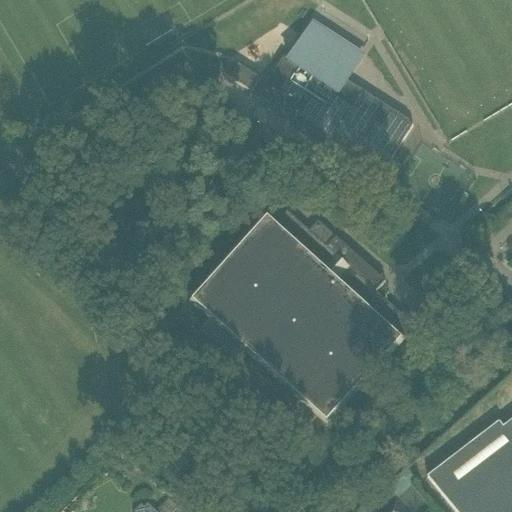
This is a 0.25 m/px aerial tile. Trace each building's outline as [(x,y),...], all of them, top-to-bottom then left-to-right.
[(358,56),(312,26),(288,62),(283,59),(258,97),(380,177),(413,127),(342,81),(358,56)] [(225,76),(231,80),(251,93),(260,80),(233,62),(225,76)] [(267,218),(190,305),(209,322),(199,332),(207,339),(228,358),(234,363),(306,429),(315,419),(327,429),(385,365),(404,344),(400,341),(413,327),(376,293),(384,285),(385,284),(343,246),(336,239),(333,237),(318,223),(313,229),(309,233),(287,213),(283,217),(277,212),(270,220),(267,218)] [(131,356),(124,365),(146,384),(153,375),(131,356)] [(511,511),(511,421),(502,428),(499,424),(427,479),(453,511),(511,511)] [(406,511),(396,498),(395,499),(385,488),(363,507),(367,511),(406,511)] [(154,511),(144,503),(136,511),(135,511),(154,511)]
